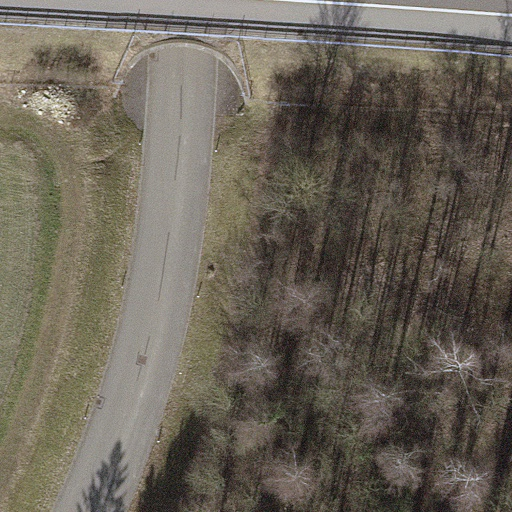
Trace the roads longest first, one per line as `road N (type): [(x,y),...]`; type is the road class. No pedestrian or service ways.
road 1 (unclassified): [(96,511),(148,403),(196,0)]
road 2 (track): [(0,483),(29,420),(73,275),(79,199),(53,140),(0,111)]
